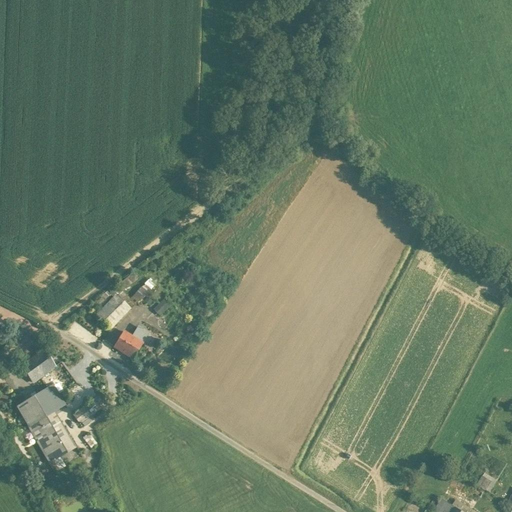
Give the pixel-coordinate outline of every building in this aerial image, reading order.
[(149,277),(132,295),(139,301),(155,283),(149,277)] [(116,295),(100,311),(114,326),(131,309),(116,295)] [(152,309),(159,315),(169,305),(163,299),(152,309)] [(114,326),(100,311),(94,318),(108,332),(114,326)] [(149,334),(138,327),(132,337),(142,344),(149,334)] [(132,337),(123,332),(113,347),(133,359),(142,344),(132,337)] [(44,349),(30,359),(43,377),(56,367),(44,349)] [(30,359),(21,366),(34,383),(43,377),(30,359)] [(53,386),(18,407),(28,426),(49,462),(59,457),(59,456),(74,447),(55,415),(59,412),(57,409),(64,404),(53,386)] [(97,396),(74,414),(82,425),(82,424),(84,426),(93,419),(91,416),(105,406),(97,396)] [(89,448),(96,443),(87,432),(81,437),(89,448)] [(59,457),(49,462),(55,471),(65,465),(59,456),(59,457)] [(490,481),(482,477),(477,485),(485,490),(490,481)] [(462,511),(452,505),(442,499),(433,511),(462,511)] [(469,508),(456,500),(452,505),(462,511),(473,511),(468,509),(469,508)]
